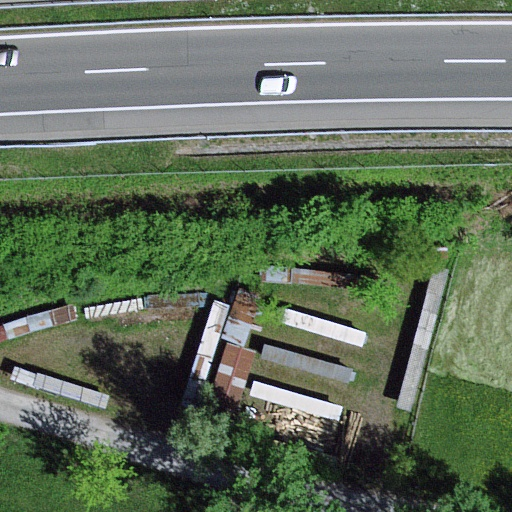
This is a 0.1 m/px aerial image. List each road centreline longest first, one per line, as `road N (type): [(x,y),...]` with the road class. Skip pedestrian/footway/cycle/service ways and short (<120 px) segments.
road 1 (motorway): [(0,80),(511,64)]
road 2 (track): [(0,411),(353,511)]
